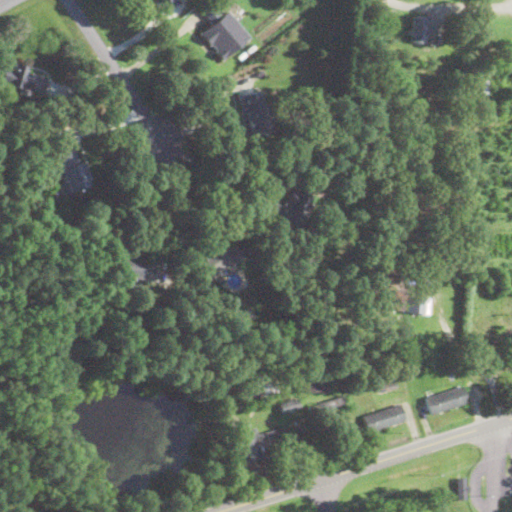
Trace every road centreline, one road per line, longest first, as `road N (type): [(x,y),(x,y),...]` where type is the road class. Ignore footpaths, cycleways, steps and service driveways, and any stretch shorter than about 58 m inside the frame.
road 1 (residential): [(215,511),(511,415)]
road 2 (residential): [(327,476),(326,511),(510,416)]
road 3 (residential): [(69,0),(162,137)]
